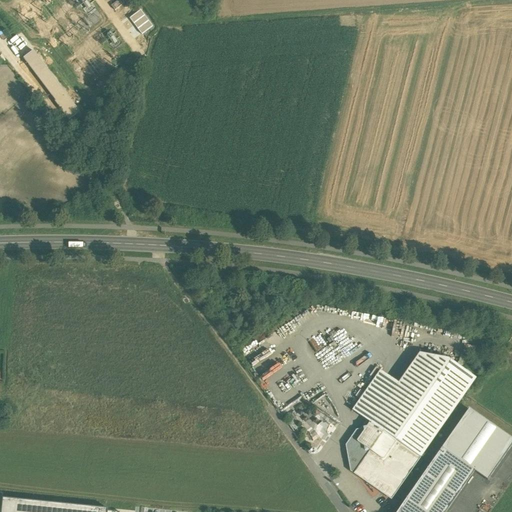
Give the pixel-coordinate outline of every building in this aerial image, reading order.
[(126,0),(120,0),(114,4),(119,11),(129,4),(126,0)] [(352,411),(370,424),(364,433),(355,434),(348,445),(352,470),(392,498),(475,379),(449,360),(419,354),(398,384),(380,371),(352,411)] [(511,434),(470,406),(441,449),(475,471),(488,480),(511,445),(511,434)] [(441,449),(397,511),(446,511),(475,471),(441,449)] [(108,509),(2,499),(2,500),(0,511),(107,511),(108,511),(108,509)]
